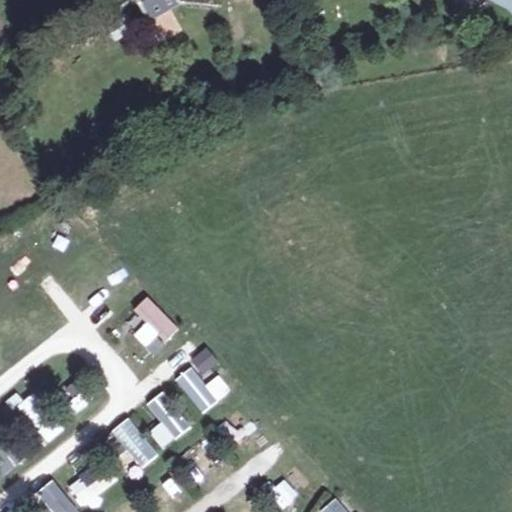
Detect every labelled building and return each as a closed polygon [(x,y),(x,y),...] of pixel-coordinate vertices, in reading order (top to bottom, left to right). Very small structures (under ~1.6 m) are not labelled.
[(135,0),(148,22),(182,3),(180,0),(135,0)] [(156,23),(163,37),(179,30),(173,15),(156,23)] [(102,300),(111,311),(138,290),(129,279),(102,300)] [(146,295),(117,324),(149,357),(178,328),(146,295)] [(199,374),(217,368),(211,349),(193,354),(199,374)] [(232,394),(220,374),(204,384),(194,367),(176,377),(198,414),(232,394)] [(65,390),(79,411),(105,394),(91,373),(65,390)] [(172,441),(191,428),(165,391),(146,404),(172,441)] [(14,408),(46,445),(64,429),(32,392),(14,408)] [(138,470),(157,457),(131,418),(112,430),(138,470)] [(0,426),(0,478),(30,456),(4,423),(0,426)] [(226,452),(252,443),(247,427),(221,435),(226,452)] [(195,479),(219,469),(212,452),(188,461),(195,479)] [(109,463),(72,492),(84,506),(120,478),(109,463)] [(156,490),(177,511),(178,511),(191,500),(169,478),(156,490)] [(52,511),(78,511),(53,480),(37,492),(52,511)] [(348,511),(336,498),(320,511),(321,511),(348,511)]
